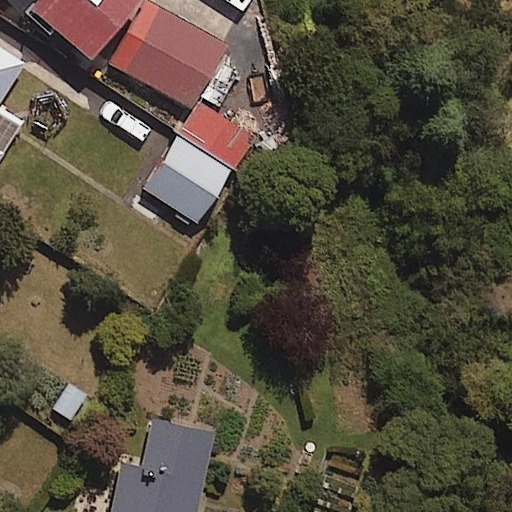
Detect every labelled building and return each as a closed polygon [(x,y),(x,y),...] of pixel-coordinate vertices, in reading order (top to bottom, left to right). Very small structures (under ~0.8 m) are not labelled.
[(85,55),(92,61),(143,0),(38,0),(30,10),(85,55)] [(146,0),(109,64),(191,111),(229,46),(148,0),(146,0)] [(256,13),(240,0),(191,0),(187,5),(231,43),(256,13)] [(0,159),(25,120),(2,105),(29,63),(0,44),(0,159)] [(200,101),(179,132),(235,169),(256,137),(200,101)] [(232,170),(176,135),(142,189),(198,224),(232,170)] [(70,381),(52,407),(71,420),(89,394),(70,381)] [(111,511),(195,511),(214,434),(152,420),(143,460),(124,456),(111,511)]
